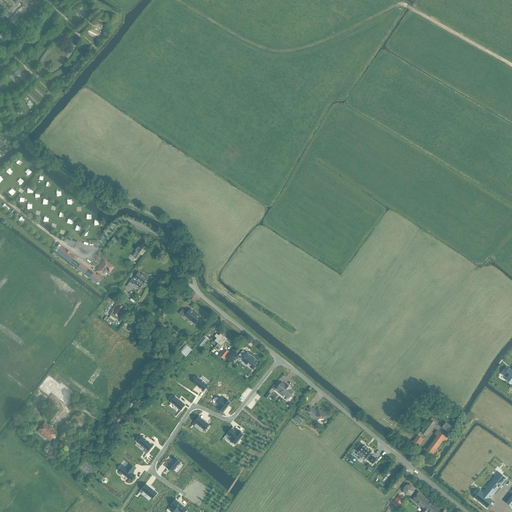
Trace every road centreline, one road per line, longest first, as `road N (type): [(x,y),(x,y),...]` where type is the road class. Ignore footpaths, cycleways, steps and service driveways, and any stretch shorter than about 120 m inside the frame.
road 1 (residential): [(279,359),(230,418),(193,407),(150,469),(190,497),(197,487)]
road 2 (track): [(179,0),(276,51),(406,6)]
road 3 (residential): [(466,511),(279,359)]
road 4 (residential): [(0,282),(7,272),(104,347),(115,346)]
road 5 (residential): [(87,261),(124,220),(153,231),(187,261)]
road 6 (track): [(511,65),(406,6)]
